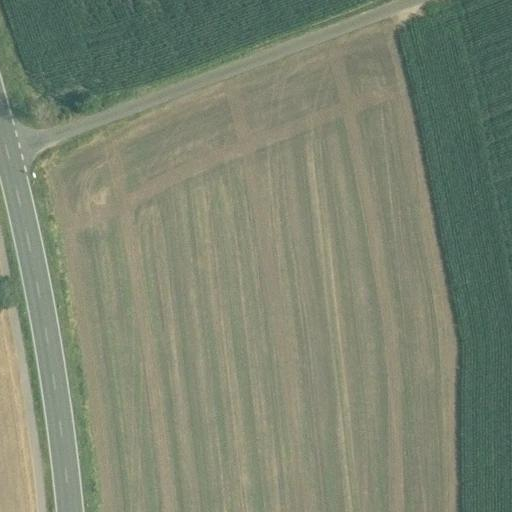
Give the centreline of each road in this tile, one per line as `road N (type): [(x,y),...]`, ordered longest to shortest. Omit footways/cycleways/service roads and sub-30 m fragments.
road 1 (track): [(9,155),(413,0)]
road 2 (secondary): [(68,511),(38,287),(0,121)]
